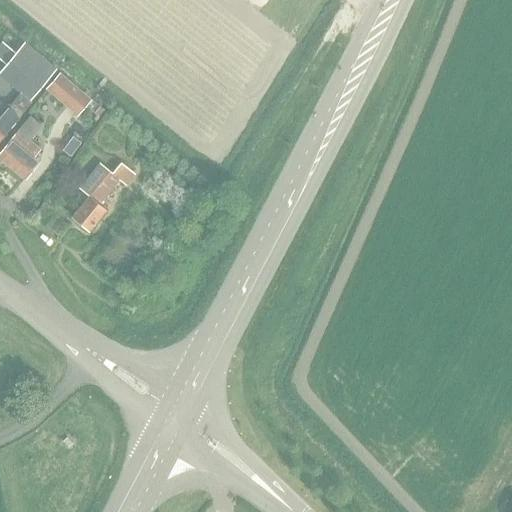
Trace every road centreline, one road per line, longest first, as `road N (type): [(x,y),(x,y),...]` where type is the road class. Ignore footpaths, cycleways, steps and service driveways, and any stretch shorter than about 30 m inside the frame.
road 1 (tertiary): [(178,417),(394,0)]
road 2 (unclassified): [(178,417),(0,286)]
road 3 (unclassified): [(289,511),(178,417)]
